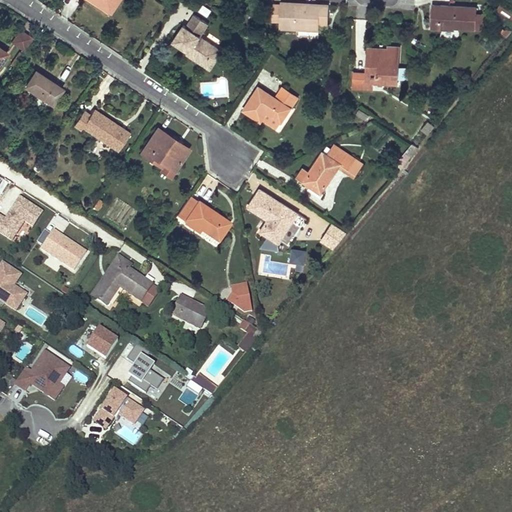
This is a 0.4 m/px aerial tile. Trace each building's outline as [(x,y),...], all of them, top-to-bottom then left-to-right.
[(95,0),(111,10),(118,0),(95,0)] [(329,5),(280,2),(280,4),(273,3),(272,20),(279,20),(279,26),(309,28),(309,29),(318,29),(319,23),(328,23),(329,5)] [(203,4),(199,11),(207,16),(212,9),(203,4)] [(453,29),(453,27),(453,24),(459,24),(459,27),(476,28),(477,7),(432,4),(430,28),(453,29)] [(183,25),(173,40),(188,50),(194,53),(192,56),(205,65),(217,46),(201,35),(209,23),(195,13),(186,27),(183,25)] [(10,40),(24,50),(33,37),(19,27),(10,40)] [(217,46),(205,65),(211,69),(223,50),(217,46)] [(377,53),(368,52),(366,73),(355,72),(354,87),(371,89),(372,82),(397,83),(397,77),(398,66),(399,46),(387,46),(387,48),(377,48),(377,53)] [(398,66),(397,77),(407,78),(408,66),(398,66)] [(36,71),(26,85),(52,102),(62,88),(36,71)] [(276,98),(258,87),(244,110),(260,120),(262,118),(276,126),(280,120),(281,121),(297,97),(282,88),(276,98)] [(85,109),(74,124),(81,128),(83,126),(118,149),(130,133),(93,109),(91,113),(85,109)] [(427,122),(421,129),(427,134),(433,127),(427,122)] [(141,152),(148,157),(150,154),(163,163),(173,169),(188,148),(158,128),(141,152)] [(310,186),(311,184),(321,191),(339,164),(348,170),(355,159),(334,145),(327,156),(322,152),(308,173),(302,169),(297,177),(310,186)] [(150,154),(148,157),(161,166),(163,163),(150,154)] [(173,169),(163,163),(161,166),(159,169),(169,175),(173,169)] [(0,196),(8,183),(0,178),(0,196)] [(310,186),(308,188),(318,195),(321,191),(311,184),(310,186)] [(269,220),(261,231),(278,242),(297,213),(260,189),(248,206),(269,220)] [(185,220),(185,221),(216,242),(230,222),(191,195),(178,215),(185,220)] [(17,196),(7,217),(0,213),(0,233),(14,241),(23,222),(34,227),(43,209),(17,196)] [(98,198),(93,205),(97,208),(103,200),(98,198)] [(346,233),(333,225),(322,238),(334,248),(346,233)] [(37,241),(43,245),(50,233),(44,229),(37,241)] [(39,250),(74,273),(88,252),(54,229),(39,250)] [(290,262),(305,263),(306,248),(291,248),(290,262)] [(92,295),(96,298),(119,264),(127,270),(130,266),(118,258),(92,295)] [(26,294),(13,286),(20,275),(2,263),(0,265),(0,298),(4,301),(3,302),(15,310),(26,294)] [(119,264),(96,298),(107,306),(119,287),(141,301),(151,286),(127,270),(119,264)] [(252,311),(247,284),(232,287),(233,293),(228,301),(244,312),(252,311)] [(151,286),(141,301),(149,307),(159,291),(151,286)] [(180,296),(171,314),(199,328),(208,310),(180,296)] [(246,354),(262,333),(244,321),(238,328),(246,334),(237,346),(246,354)] [(105,358),(117,340),(98,328),(86,345),(105,358)] [(25,342),(14,357),(22,362),(32,348),(25,342)] [(161,377),(146,368),(151,361),(145,358),(149,351),(136,343),(126,358),(135,363),(129,371),(132,373),(128,381),(145,392),(150,385),(154,387),(161,377)] [(23,367),(12,383),(23,391),(28,383),(30,380),(40,387),(38,390),(52,400),(61,386),(57,383),(50,379),(57,369),(63,373),(67,368),(42,351),(29,371),(23,367)] [(57,383),(63,373),(57,369),(50,379),(57,383)] [(84,385),(89,379),(78,370),(73,376),(84,385)] [(199,374),(194,381),(212,393),(217,386),(199,374)] [(40,387),(30,380),(28,383),(38,390),(40,387)] [(113,390),(92,421),(104,429),(115,412),(132,424),(142,410),(113,390)]
